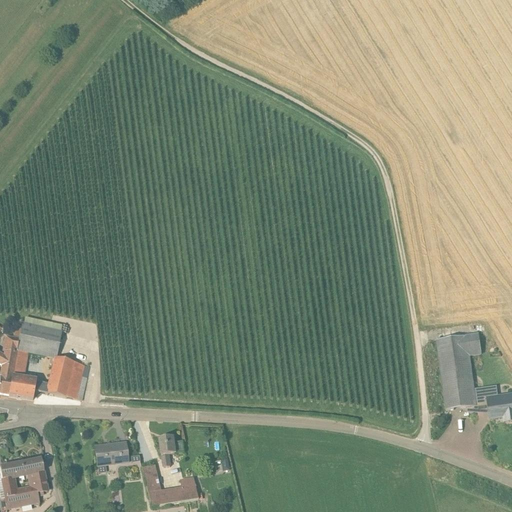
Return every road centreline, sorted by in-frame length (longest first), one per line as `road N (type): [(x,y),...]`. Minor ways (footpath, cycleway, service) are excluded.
road 1 (track): [(124,0),(183,47),(322,119),(379,160),(414,327),(425,450)]
road 2 (unclassified): [(42,412),(329,425),(511,483)]
